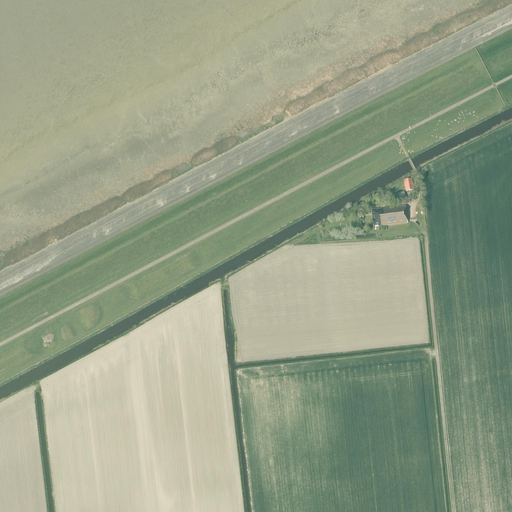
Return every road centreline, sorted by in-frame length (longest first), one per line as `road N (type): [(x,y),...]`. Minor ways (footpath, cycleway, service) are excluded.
road 1 (unclassified): [(0,344),(511,76)]
road 2 (track): [(415,221),(424,234),(452,511)]
